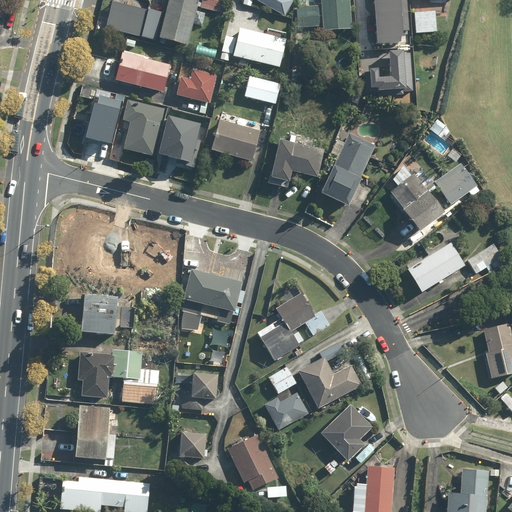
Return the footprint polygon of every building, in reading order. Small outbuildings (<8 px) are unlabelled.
[(109,3),(103,30),(184,47),(194,0),(165,0),(162,15),(109,3)] [(199,0),(198,9),(220,14),(222,0),(199,0)] [(251,0),(281,17),(290,3),(284,0),(251,0)] [(294,7),(295,26),(318,25),(319,33),(347,32),(345,0),(318,0),(319,6),(294,7)] [(375,0),(376,11),(408,8),(407,0),(375,0)] [(375,10),(377,42),(405,40),(404,28),(409,27),(408,8),(376,11),(375,10)] [(412,14),(412,34),(434,33),(433,14),(412,14)] [(234,39),(223,37),(218,60),(227,63),(228,57),(276,69),(283,40),(237,29),(234,39)] [(364,71),(365,91),(378,90),(378,94),(414,91),(411,51),(404,52),(403,48),(389,50),(391,76),(377,77),(376,70),(364,71)] [(118,55),(112,80),(161,92),(167,66),(118,55)] [(177,79),(174,96),(207,104),(214,76),(190,70),(187,82),(177,79)] [(277,84),(247,78),(242,99),(272,106),(277,84)] [(79,85),(78,98),(94,99),(95,86),(79,85)] [(108,145),(119,102),(97,97),(95,106),(91,105),(83,139),(108,145)] [(161,109),(124,100),(119,120),(129,122),(122,148),(150,155),(161,109)] [(194,140),(198,125),(165,116),(154,154),(188,164),(192,150),(195,151),(198,141),(194,140)] [(258,132),(216,120),(207,153),(249,164),(258,132)] [(343,208),(372,147),(346,134),(341,145),(334,142),(328,156),(332,158),(315,195),(343,208)] [(322,152),(277,140),(266,179),(270,180),(268,185),(284,189),(288,174),(314,181),(322,152)] [(450,147),(443,156),(453,164),(460,154),(450,147)] [(457,165),(432,183),(448,206),(474,188),(457,165)] [(400,167),(390,181),(394,186),(386,193),(400,209),(397,213),(415,234),(438,213),(424,196),(433,188),(417,170),(409,177),(400,167)] [(85,245),(83,276),(127,279),(130,241),(101,240),(101,246),(85,245)] [(401,268),(418,295),(462,266),(444,240),(401,268)] [(491,246),(464,261),(473,276),(500,261),(491,246)] [(243,281),(191,269),(184,299),(235,312),(243,281)] [(114,299),(79,296),(76,334),(111,337),(114,299)] [(268,325),(255,335),(274,363),(298,347),(296,344),(301,341),(295,333),(290,337),(288,334),(302,324),(312,338),(329,326),(319,311),(311,316),(297,296),(263,319),(268,325)] [(511,374),(511,353),(506,324),(480,329),(485,354),(481,355),(486,380),(511,374)] [(211,332),(210,344),(225,346),(226,334),(211,332)] [(117,342),(117,351),(134,351),(134,343),(117,342)] [(319,353),(324,363),(339,355),(341,354),(336,344),(335,345),(319,353)] [(107,355),(75,354),(74,382),(79,382),(78,398),(105,399),(106,380),(119,381),(118,404),(152,406),(153,372),(139,372),(140,353),(107,352),(107,355)] [(321,359),(294,373),(314,410),(361,385),(349,364),(329,375),(321,359)] [(265,380),(275,396),(294,384),(284,368),(265,380)] [(192,375),(191,393),(183,393),(183,409),(205,410),(205,399),(214,400),(215,376),(192,375)] [(261,404),(274,430),(306,414),(295,392),(275,403),(273,398),(261,404)] [(511,399),(506,393),(498,400),(511,416),(511,415),(511,399)] [(113,437),(102,436),(104,406),(74,405),(72,459),(101,461),(101,459),(112,460),(113,437)] [(347,405),(316,436),(343,464),(361,446),(356,440),(368,427),(347,405)] [(203,435),(179,434),(179,453),(173,453),(172,467),(193,468),(193,459),(202,460),(203,435)] [(249,492),(275,480),(255,436),(225,450),(241,484),(245,482),(249,492)] [(346,511),(385,511),(389,471),(363,469),(362,487),(349,486),(346,511)] [(443,495),(441,511),(482,511),(485,472),(460,470),(458,496),(443,495)] [(75,485),(58,484),(56,511),(97,511),(97,508),(121,509),(120,511),(143,511),(145,482),(75,479),(75,485)] [(265,487),(265,499),(284,499),(284,487),(265,487)]
